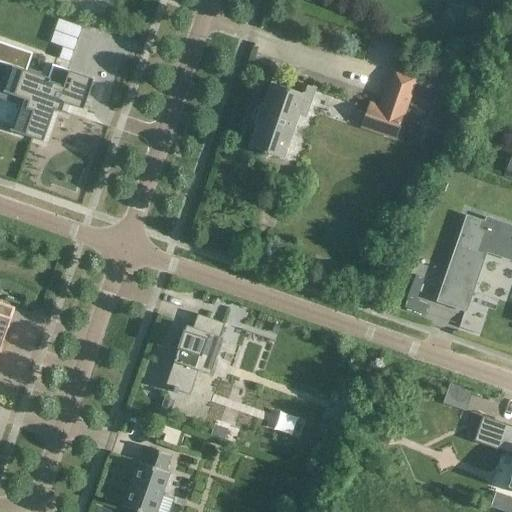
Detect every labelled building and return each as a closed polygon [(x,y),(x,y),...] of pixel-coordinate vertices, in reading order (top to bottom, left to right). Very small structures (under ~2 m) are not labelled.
[(17,133),(42,142),(54,110),(61,113),(64,104),(83,110),(93,79),(52,65),(47,78),(26,71),(32,53),(0,42),(0,63),(11,67),(3,92),(28,101),(17,133)] [(416,78),(393,70),(380,107),(369,103),(361,126),(395,138),(416,78)] [(313,88),(300,83),(296,92),(272,84),(265,106),(262,105),(255,125),(258,126),(250,148),(261,152),(260,154),(269,157),(270,155),(281,159),(296,114),(303,117),(313,88)] [(467,217),(445,282),(463,288),(472,263),(469,262),(472,255),(474,248),(477,249),(486,224),(484,223),(467,217)] [(474,248),(472,255),(482,258),(486,247),(511,256),(511,229),(485,220),(484,223),(486,224),(477,249),(474,248)] [(0,348),(6,330),(7,330),(14,310),(13,310),(14,308),(0,302),(0,348)] [(174,361),(165,386),(189,395),(198,371),(210,375),(222,338),(219,337),(224,324),(197,314),(192,328),(186,326),(179,345),(183,346),(177,362),(174,361)] [(469,414),(475,396),(452,388),(446,407),(469,414)] [(164,396),(158,414),(167,417),(173,399),(164,396)] [(511,455),(511,472),(510,479),(507,487),(511,488),(511,426),(470,412),(470,413),(481,417),(473,441),(511,455)] [(215,423),(211,433),(224,437),(227,427),(215,423)] [(184,433),(162,426),(157,442),(177,450),(184,433)] [(127,508),(125,511),(169,511),(174,499),(161,495),(169,472),(165,471),(170,455),(148,447),(143,463),(138,462),(134,474),(134,475),(132,481),(131,481),(131,482),(123,507),(127,508)]
